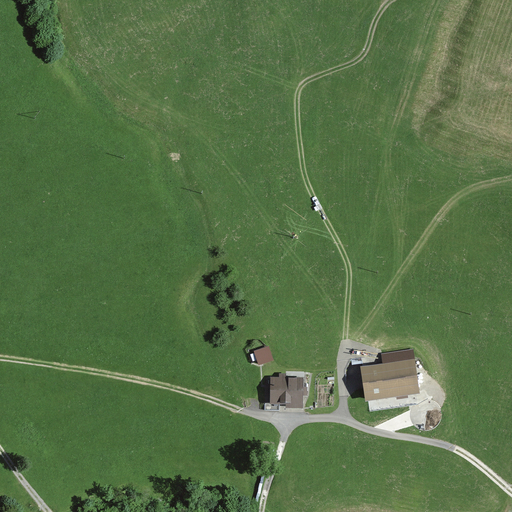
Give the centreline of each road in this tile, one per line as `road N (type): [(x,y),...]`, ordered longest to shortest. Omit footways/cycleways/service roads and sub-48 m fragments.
road 1 (track): [(391,0),(356,61),(298,87),(304,172),(348,266),(344,353)]
road 2 (track): [(292,419),(111,373),(0,358)]
road 3 (track): [(511,493),(458,450),(340,417),(292,419)]
